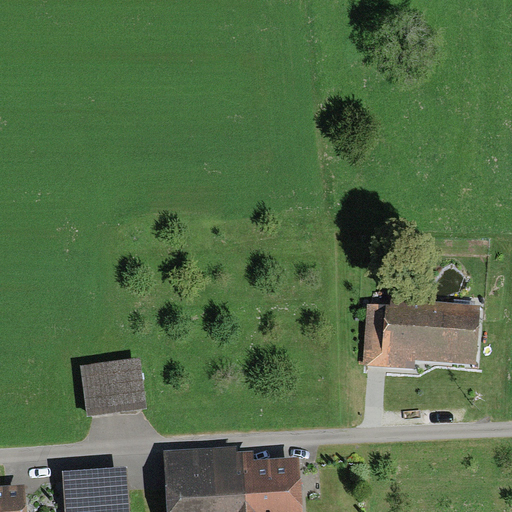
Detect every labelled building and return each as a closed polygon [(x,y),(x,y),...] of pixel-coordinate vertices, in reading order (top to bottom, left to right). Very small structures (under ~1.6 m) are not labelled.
[(468,359),(471,307),(366,301),(363,353),(468,359)] [(133,361),(76,369),(81,410),(139,402),(133,361)] [(291,511),(290,473),(254,475),(253,453),(157,457),(159,511),(291,511)] [(120,511),(117,473),(57,478),(59,511),(120,511)] [(18,511),(17,489),(0,489),(0,511),(18,511)]
